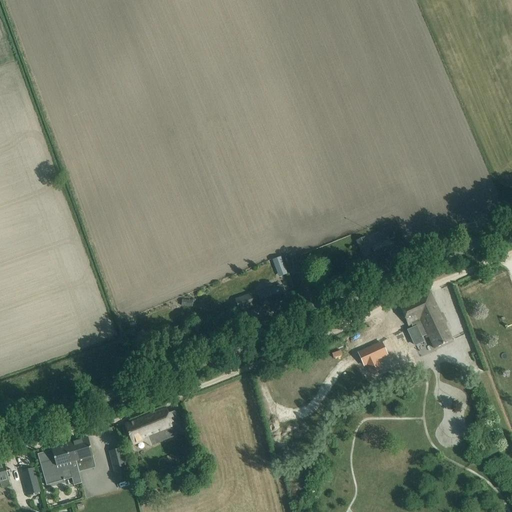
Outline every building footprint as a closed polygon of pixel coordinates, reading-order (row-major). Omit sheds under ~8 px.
[(380,244),(372,247),(376,257),(393,250),(389,240),(395,237),(391,227),(376,234),(380,244)] [(365,237),(356,240),(363,257),(372,254),(365,237)] [(273,259),(275,266),(283,263),(281,257),(273,259)] [(258,293),(259,298),(263,307),(263,305),(273,302),(273,304),(286,299),(281,285),(269,289),(268,287),(265,288),(265,291),(258,293)] [(422,336),(426,335),(427,337),(429,336),(435,348),(452,340),(433,302),(429,292),(400,306),(405,315),(410,326),(412,325),(413,328),(408,330),(415,345),(424,341),(422,336)] [(250,294),(236,299),(240,310),(254,305),(250,294)] [(396,319),(379,327),(383,336),(395,361),(402,376),(418,368),(412,354),(400,328),(396,319)] [(377,359),(387,354),(381,342),(358,353),(364,365),(367,364),(365,361),(375,357),(377,359)] [(166,408),(125,424),(128,434),(132,444),(133,446),(143,442),(149,446),(184,432),(179,421),(176,413),(176,411),(169,414),(166,408)] [(88,437),(71,442),(76,461),(79,472),(96,467),(91,447),(88,437)] [(55,459),(40,464),(46,482),(64,476),(63,473),(70,471),(72,478),(74,485),(82,483),(79,472),(76,461),(71,442),(51,448),(55,459)] [(128,477),(121,449),(111,451),(118,480),(128,477)] [(0,482),(9,480),(7,473),(5,463),(0,464),(0,482)] [(26,485),(27,489),(38,485),(37,482),(34,472),(24,475),(26,485)]
